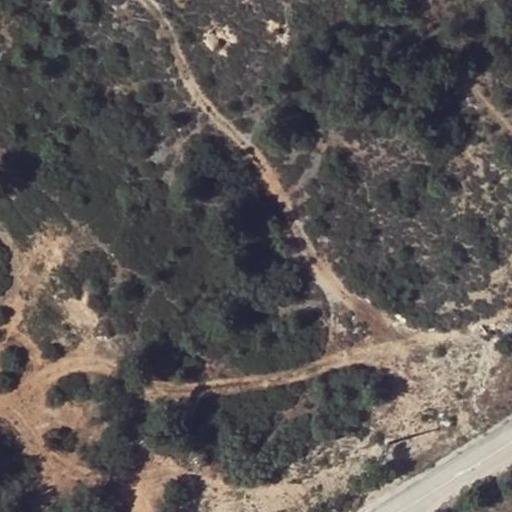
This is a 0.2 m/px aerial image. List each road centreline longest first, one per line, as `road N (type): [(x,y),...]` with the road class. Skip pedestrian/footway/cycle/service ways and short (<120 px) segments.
road 1 (track): [(139,0),(198,90),(275,168),(303,239),(335,285),(372,313),(426,328),(511,310)]
road 2 (track): [(0,399),(66,367),(227,380),(426,328)]
